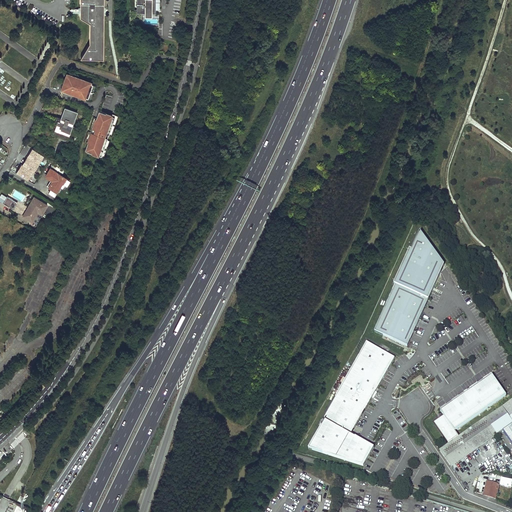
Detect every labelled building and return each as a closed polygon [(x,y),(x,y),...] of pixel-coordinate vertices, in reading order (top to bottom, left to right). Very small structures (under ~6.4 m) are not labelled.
[(103,0),(80,0),(80,11),(80,17),(90,23),(90,42),(81,57),(104,58),(104,11),(103,0)] [(137,0),(137,9),(145,9),(145,13),(152,13),(152,9),(155,9),(155,0),(137,0)] [(65,75),(59,91),(85,100),(91,84),(65,75)] [(75,111),(64,107),(61,118),(59,117),(55,127),(68,132),(67,134),(76,137),(79,127),(70,124),(75,111)] [(98,110),(92,128),(95,130),(94,133),(91,132),(84,151),(101,156),(114,116),(98,110)] [(26,179),(32,171),(33,172),(43,155),(32,148),(22,165),(21,164),(15,172),(26,179)] [(50,169),(55,172),(56,170),(60,172),(63,168),(54,162),(50,169)] [(50,169),(45,176),(51,180),(47,186),(50,188),(47,192),(53,195),(59,186),(64,178),(55,172),(50,169)] [(64,178),(59,186),(62,188),(64,184),(66,186),(69,180),(64,177),(64,178)] [(2,203),(12,209),(16,202),(6,196),(6,197),(2,203)] [(45,205),(32,197),(21,215),(34,223),(45,205)] [(444,268),(421,234),(412,253),(410,252),(394,286),(396,287),(375,332),(407,347),(444,268)] [(71,331),(0,307),(0,419),(7,414),(28,391),(54,357),(71,331)] [(394,357),(366,340),(322,416),(323,417),(307,445),(361,464),(372,445),(349,432),(394,357)] [(507,394),(493,373),(441,409),(445,415),(434,422),(448,443),(459,436),(455,430),(507,394)] [(511,399),(486,417),(498,434),(511,424),(511,399)] [(439,449),(451,467),(498,435),(498,434),(486,417),(459,436),(448,443),(442,448),(440,449),(439,449)] [(487,480),(483,495),(496,499),(501,484),(487,480)]
